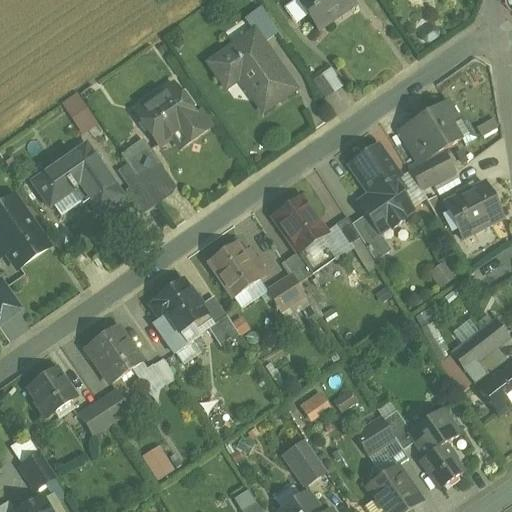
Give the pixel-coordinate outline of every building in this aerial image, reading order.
[(352,0),(299,0),(286,10),(296,25),(308,16),(318,31),(356,5),(352,0)] [(279,34),(262,10),(245,22),(254,34),(255,33),(263,45),(279,34)] [(263,45),(255,33),(254,34),(209,65),(224,86),(241,73),(258,97),(254,99),(264,114),(296,92),(263,45)] [(322,76),(313,82),(325,101),(335,94),(322,76)] [(175,87),(136,114),(159,147),(177,135),(174,131),(182,125),(192,139),(207,129),(209,132),(210,131),(199,114),(196,117),(175,87)] [(69,103),(86,136),(103,128),(86,94),(69,103)] [(448,104),(400,132),(420,166),(436,157),(463,141),(455,127),(459,124),(448,104)] [(401,180),(378,147),(350,167),(371,198),(359,207),(366,217),(379,236),(380,235),(390,228),(392,232),(405,223),(402,219),(413,212),(402,195),(407,192),(399,181),(401,180)] [(121,201),(85,150),(35,186),(50,207),(53,205),(51,202),(70,188),(73,192),(80,186),(100,215),(121,201)] [(150,152),(139,160),(154,181),(165,173),(150,152)] [(420,166),(409,172),(421,192),(455,175),(444,153),(436,157),(420,166)] [(157,207),(129,167),(119,174),(130,190),(126,192),(143,217),(157,207)] [(486,186),(476,191),(477,193),(462,200),(461,199),(445,207),(462,241),(503,219),(486,186)] [(327,235),(303,199),(273,220),(298,255),(313,277),(334,262),(320,240),(327,235)] [(48,249),(13,201),(0,210),(0,240),(9,252),(6,255),(18,271),(48,249)] [(366,217),(352,226),(361,240),(376,264),(392,252),(380,235),(379,236),(366,217)] [(348,220),(336,227),(349,248),(361,240),(352,226),(348,220)] [(251,266),(236,246),(209,265),(234,301),(267,278),(256,262),(251,266)] [(313,277),(298,255),(284,264),(293,277),(299,287),(313,277)] [(488,278),(511,272),(508,258),(485,264),(488,278)] [(434,274),(444,290),(461,278),(450,263),(434,274)] [(293,277),(267,294),(277,310),(275,311),(277,313),(278,312),(280,314),(306,297),(299,287),(293,277)] [(184,282),(155,302),(156,303),(150,308),(159,322),(154,326),(176,356),(200,340),(192,327),(208,316),(184,282)] [(0,327),(21,313),(4,290),(0,292),(0,327)] [(227,317),(208,329),(221,349),(240,337),(227,317)] [(497,321),(452,355),(478,389),(509,364),(497,348),(510,338),(497,321)] [(118,329),(86,350),(111,387),(143,365),(118,329)] [(177,381),(164,361),(154,367),(167,387),(177,381)] [(511,406),(511,365),(510,363),(509,364),(478,389),(499,416),(511,406)] [(57,370),(28,390),(38,404),(36,405),(47,421),(59,413),(63,418),(74,411),(70,405),(77,400),(57,370)] [(117,393),(99,405),(113,425),(131,413),(117,393)] [(305,406),(315,423),(337,411),(327,394),(305,406)] [(99,405),(80,418),(93,437),(113,425),(99,405)] [(411,433),(408,435),(414,445),(425,459),(422,461),(422,462),(441,490),(464,474),(456,462),(458,461),(447,446),(462,436),(444,410),(411,433)] [(411,433),(397,413),(385,421),(404,452),(414,445),(408,435),(411,433)] [(385,421),(383,420),(356,436),(382,479),(397,468),(398,469),(409,461),(404,452),(385,421)] [(167,448),(148,457),(161,483),(179,474),(167,448)] [(41,455),(21,468),(37,491),(57,478),(41,455)] [(320,462),(301,474),(312,492),(331,480),(320,462)] [(382,479),(367,489),(383,511),(409,511),(422,503),(398,469),(397,468),(382,479)] [(50,511),(43,500),(21,511),(50,511)]
